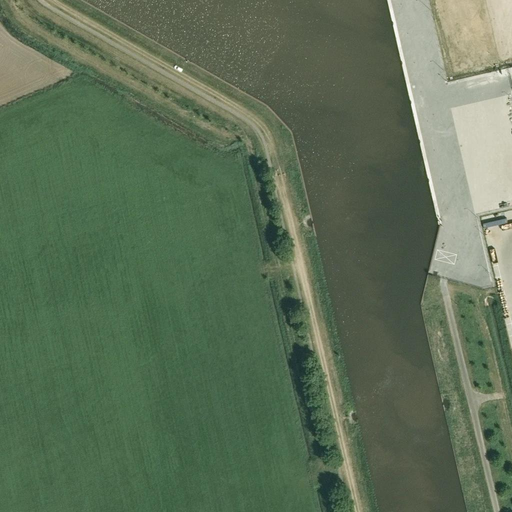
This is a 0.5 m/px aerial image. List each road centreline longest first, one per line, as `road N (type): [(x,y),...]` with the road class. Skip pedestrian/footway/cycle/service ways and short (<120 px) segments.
road 1 (track): [(50,0),(241,110),(267,134),(358,511)]
road 2 (unclassified): [(497,511),(443,283)]
